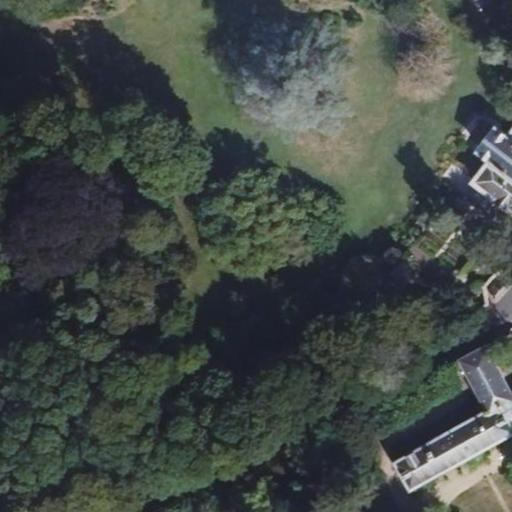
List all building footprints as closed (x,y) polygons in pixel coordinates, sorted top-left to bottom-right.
[(469,172),(499,194),(511,204),(511,135),(502,128),(469,172)] [(454,164),(444,175),(467,194),(477,182),(454,164)] [(511,204),(499,194),(490,206),(511,222),(511,204)] [(511,391),(488,347),(464,360),(490,410),(398,463),(413,490),(511,434),(511,391)] [(206,499),(183,509),(184,511),(204,511),(210,510),(206,499)]
